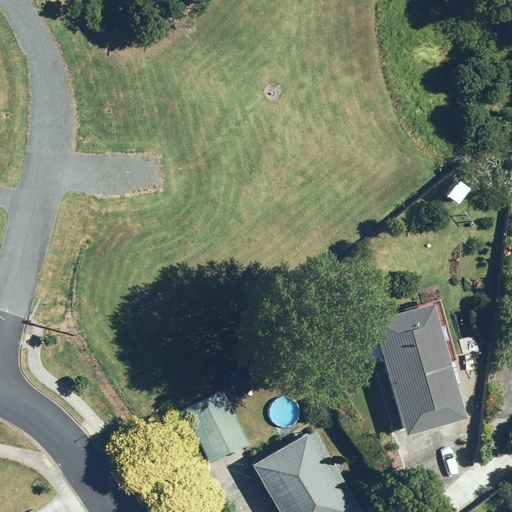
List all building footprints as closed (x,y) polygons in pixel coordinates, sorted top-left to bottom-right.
[(459,181),(448,197),(458,204),(470,188),(459,181)] [(403,310),(404,312),(374,321),(380,342),(366,346),(369,358),(383,354),(407,437),(467,419),(451,362),(457,360),(440,299),(403,310)] [(462,341),(466,354),(480,350),(476,337),(462,341)] [(221,390),(184,409),(211,463),(249,443),(221,390)] [(362,511),(315,431),(308,435),(307,434),(253,466),(280,511),(362,511)]
